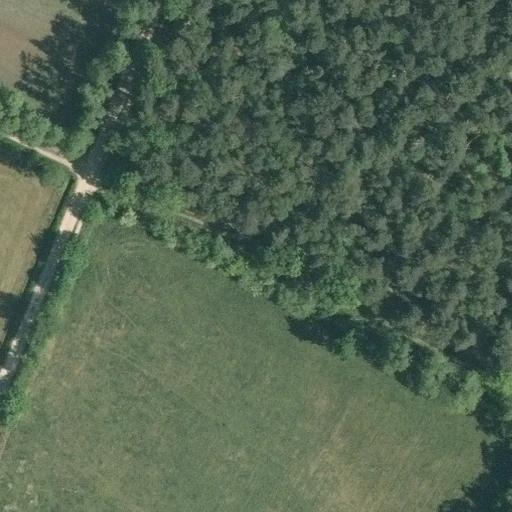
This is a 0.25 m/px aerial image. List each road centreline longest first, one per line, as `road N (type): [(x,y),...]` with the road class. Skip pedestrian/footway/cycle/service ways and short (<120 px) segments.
road 1 (track): [(511,391),(94,174)]
road 2 (track): [(0,378),(153,0)]
